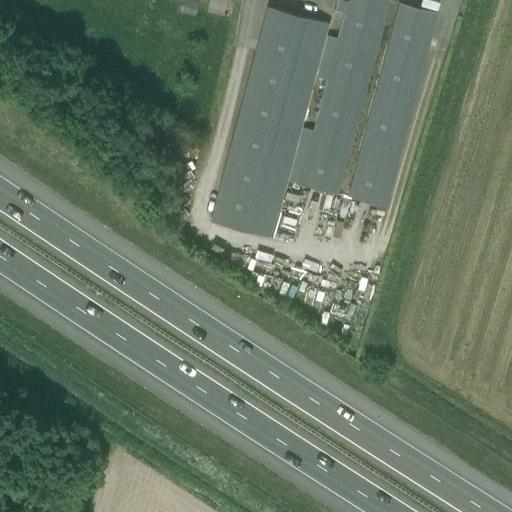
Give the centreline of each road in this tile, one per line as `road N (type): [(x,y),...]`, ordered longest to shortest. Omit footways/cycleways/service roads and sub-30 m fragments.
road 1 (motorway): [(485,511),(0,196)]
road 2 (motorway): [(0,260),(386,511)]
